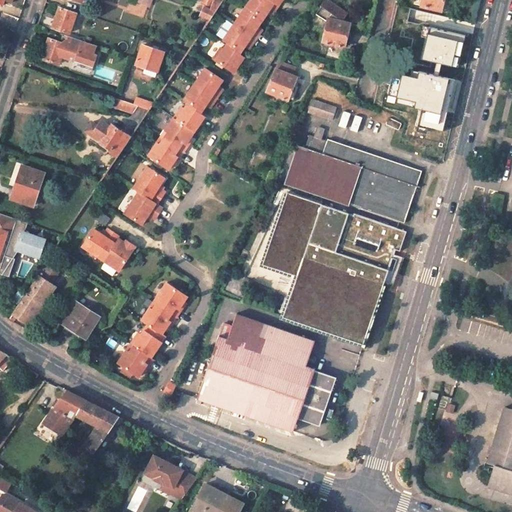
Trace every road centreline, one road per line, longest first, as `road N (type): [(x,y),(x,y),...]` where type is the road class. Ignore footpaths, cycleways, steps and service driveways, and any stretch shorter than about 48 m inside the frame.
road 1 (tertiary): [(364,496),(499,0)]
road 2 (residential): [(142,409),(195,324),(203,296),(198,278),(171,250),(170,232),(202,178),(212,139),(300,9)]
road 3 (tertiary): [(142,409),(212,443),(364,496)]
road 4 (tertiary): [(0,326),(142,409)]
